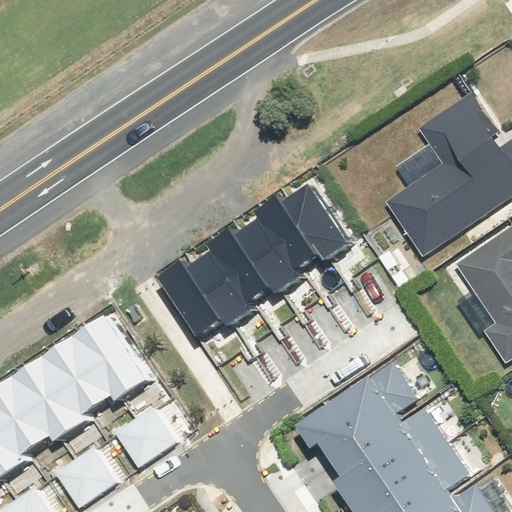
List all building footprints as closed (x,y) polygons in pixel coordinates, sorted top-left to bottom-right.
[(427,125),(453,165),(396,201),(431,257),(511,206),(511,140),(481,91),(427,125)] [(340,252),(365,235),(320,170),(296,187),(340,252)] [(315,269),(340,252),(296,187),(271,204),(315,269)] [(290,285),(315,269),(271,204),(246,221),(290,285)] [(266,302),(290,285),(246,221),(221,238),(266,302)] [(511,231),(467,263),(507,320),(492,330),(511,357),(511,231)] [(241,319),(266,302),(221,238),(197,255),(241,319)] [(216,336),(241,319),(197,255),(172,272),(216,336)] [(127,396),(157,376),(117,315),(86,335),(127,396)] [(96,416),(127,396),(86,335),(55,355),(96,416)] [(66,436),(96,416),(55,355),(25,375),(66,436)] [(331,438),(343,457),(410,413),(406,407),(424,395),(401,360),(310,421),(324,443),(331,438)] [(0,403),(35,457),(66,436),(25,375),(0,391),(0,403)] [(0,470),(5,477),(35,457),(0,403),(0,470)] [(165,449),(184,437),(163,404),(144,417),(165,449)] [(347,478),(362,500),(453,439),(431,406),(413,418),(410,413),(343,457),(354,473),(347,478)] [(146,461),(165,449),(144,417),(125,429),(146,461)] [(424,511),(460,488),(457,484),(477,471),(455,438),(453,439),(362,500),(370,511),(424,511)] [(103,490),(122,478),(101,446),(82,458),(103,490)] [(84,502),(103,490),(82,458),(63,470),(84,502)] [(460,488),(424,511),(503,511),(482,480),(463,493),(460,488)] [(33,511),(60,511),(42,484),(24,497),(33,511)] [(6,511),(33,511),(24,497),(5,509),(6,511)]
